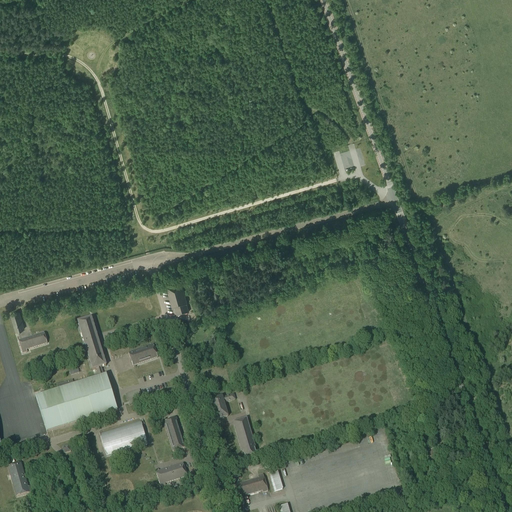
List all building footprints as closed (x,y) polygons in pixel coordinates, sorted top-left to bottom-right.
[(174,307),(177,315),(188,312),(189,312),(189,311),(188,311),(186,304),(187,303),(181,282),(168,286),(174,307)] [(15,331),(24,329),(19,313),(11,315),(15,331)] [(99,378),(104,376),(101,368),(106,366),(98,340),(97,338),(91,318),(78,323),(92,371),(96,369),(99,378)] [(44,333),(32,337),(18,341),(22,354),(27,353),(27,350),(28,350),(47,344),(44,333)] [(132,363),(133,367),(157,358),(153,345),(128,354),(132,363)] [(106,376),(104,376),(99,378),(74,386),(72,380),(57,385),(58,391),(36,397),(47,433),(117,411),(106,375),(106,376)] [(210,402),(211,404),(216,420),(228,417),(224,403),(235,400),(234,395),(222,398),(222,396),(210,400),(210,402)] [(176,418),(173,420),(164,422),(164,423),(173,452),(186,448),(183,439),(184,439),(184,438),(183,439),(181,434),(182,433),(181,433),(179,428),(180,428),(180,427),(179,428),(176,418)] [(255,449),(249,430),(246,419),(233,422),(242,452),(243,452),(246,462),(257,459),(255,451),(256,451),(255,449)] [(147,445),(141,420),(99,433),(107,457),(147,445)] [(62,448),(64,454),(65,459),(72,456),(71,452),(69,446),(62,448)] [(438,448),(434,449),(422,453),(427,466),(441,462),(438,455),(440,454),(439,452),(438,448)] [(28,487),(24,475),(21,463),(8,467),(17,497),(31,493),(29,487),(28,487)] [(165,484),(187,477),(183,464),(159,471),(159,470),(156,471),(156,472),(156,473),(160,487),(165,485),(165,484)] [(277,492),(282,490),(277,470),(273,472),(267,473),(273,493),(277,492)] [(264,479),(265,479),(264,477),(263,475),(258,476),(258,479),(236,485),(240,498),(262,492),(263,493),(268,492),(264,479)]
